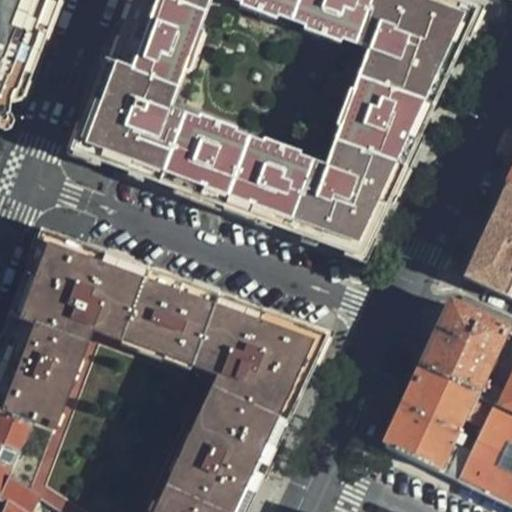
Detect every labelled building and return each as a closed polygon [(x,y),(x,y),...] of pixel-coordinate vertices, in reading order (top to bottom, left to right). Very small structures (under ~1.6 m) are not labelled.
[(0,0),(0,120),(13,113),(24,84),(56,0),(0,0)] [(85,120),(78,137),(85,159),(136,177),(213,206),(341,254),(369,245),(383,214),(422,129),(473,18),(427,1),(423,0),(130,0),(126,13),(85,120)] [(511,169),(502,190),(511,194),(511,169)] [(511,194),(502,190),(485,227),(461,279),(511,301),(511,194)] [(0,340),(0,409),(30,420),(10,472),(68,511),(244,511),(264,469),(311,366),(307,364),(311,356),(307,337),(298,334),(300,329),(272,319),(147,274),(91,254),(62,244),(61,248),(52,244),(39,251),(35,262),(31,259),(0,340)] [(434,339),(419,371),(483,402),(486,395),(478,392),(505,332),(448,308),(434,339)] [(483,402),(419,371),(400,410),(382,450),(476,493),(511,509),(511,414),(500,409),(483,402)] [(511,382),(500,409),(511,414),(511,382)] [(30,420),(0,409),(0,495),(1,496),(10,472),(30,420)] [(1,496),(0,495),(0,511),(68,511),(10,472),(1,496)]
